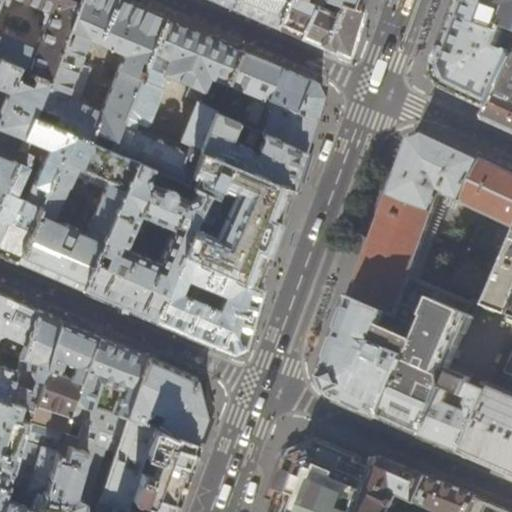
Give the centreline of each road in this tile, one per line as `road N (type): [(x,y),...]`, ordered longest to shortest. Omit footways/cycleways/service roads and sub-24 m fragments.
road 1 (secondary): [(374,86),(261,386)]
road 2 (residential): [(261,386),(0,274)]
road 3 (residential): [(261,386),(511,493)]
road 4 (residential): [(511,148),(374,86)]
road 5 (secondary): [(261,386),(215,511)]
